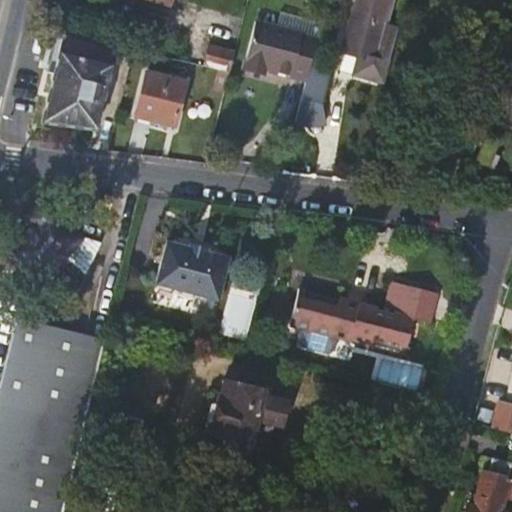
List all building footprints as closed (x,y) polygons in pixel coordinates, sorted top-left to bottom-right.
[(384,80),(389,62),(374,58),(388,0),(354,0),(342,49),(358,53),(353,72),(384,80)] [(282,9),(279,22),(318,33),(322,20),(282,9)] [(266,72),(267,70),(267,66),(278,68),(292,71),(292,75),(306,78),(309,65),(317,34),(254,19),(242,66),(266,72)] [(96,126),(114,43),(60,31),(41,111),(96,126)] [(210,42),(205,63),(220,66),(230,69),(235,47),(210,42)] [(326,71),(309,65),(306,78),(301,95),(319,100),(326,71)] [(215,87),(224,90),(230,69),(220,66),(215,87)] [(186,80),(148,71),(137,113),(175,123),(186,80)] [(33,229),(10,256),(40,285),(42,283),(55,269),(70,283),(96,254),(81,240),(79,243),(42,208),(28,224),(33,229)] [(155,285),(174,289),(178,294),(193,298),(198,296),(218,301),(229,258),(207,252),(207,249),(189,244),(189,247),(166,241),(155,285)] [(55,269),(42,283),(56,297),(70,283),(55,269)] [(367,309),(347,303),(298,290),(289,326),(301,329),(297,342),(301,348),(327,355),(333,352),(337,339),(403,357),(408,336),(412,323),(412,321),(428,324),(435,295),(392,283),(384,313),(367,309)] [(348,299),(347,303),(367,309),(368,304),(348,299)] [(0,511),(61,511),(70,479),(102,345),(14,324),(0,379),(0,511)] [(222,382),(218,396),(226,399),(229,384),(222,382)] [(255,422),(271,426),(280,428),(285,405),(261,398),(261,392),(229,384),(226,399),(218,396),(216,405),(211,404),(203,433),(229,440),(227,449),(247,455),(253,432),(255,422)] [(511,409),(498,406),(492,428),(511,432),(511,409)] [(269,435),(271,426),(255,422),(253,432),(269,435)] [(362,458),(380,456),(390,455),(387,429),(358,433),(361,450),(362,458)] [(467,505),(465,511),(499,511),(504,494),(511,495),(511,463),(492,459),(488,473),(483,472),(473,506),(467,505)]
